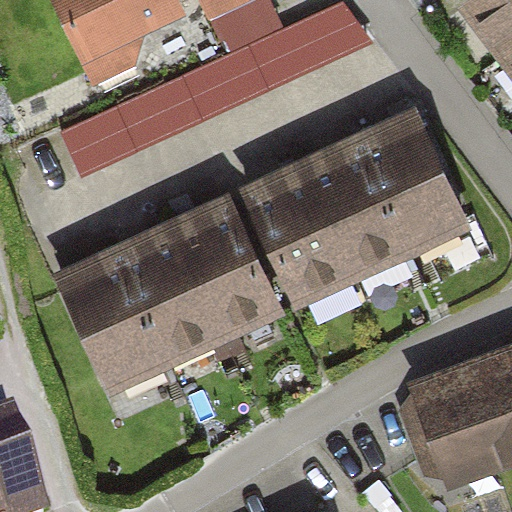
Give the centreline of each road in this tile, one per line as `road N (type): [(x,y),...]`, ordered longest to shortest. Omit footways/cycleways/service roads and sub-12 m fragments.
road 1 (residential): [(511,312),(443,342),(166,511)]
road 2 (residential): [(511,187),(377,0)]
